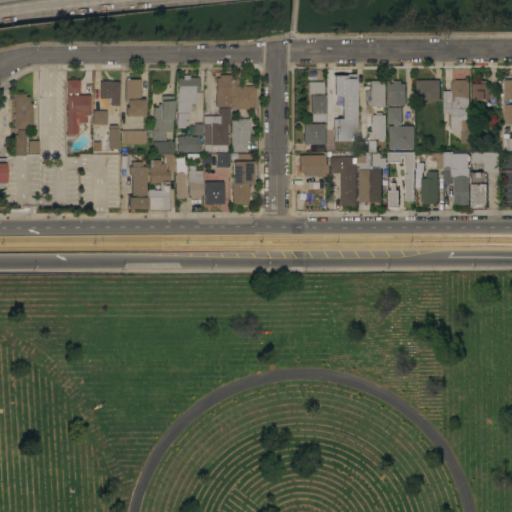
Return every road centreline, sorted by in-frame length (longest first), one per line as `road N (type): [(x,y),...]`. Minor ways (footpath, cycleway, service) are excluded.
road 1 (residential): [(0,65),(32,56),(511,50)]
road 2 (secondary): [(0,262),(277,260)]
road 3 (secondary): [(277,226),(0,227)]
road 4 (secondary): [(511,225),(277,226)]
road 5 (residential): [(277,51),(277,226)]
road 6 (secondary): [(277,260),(402,260)]
